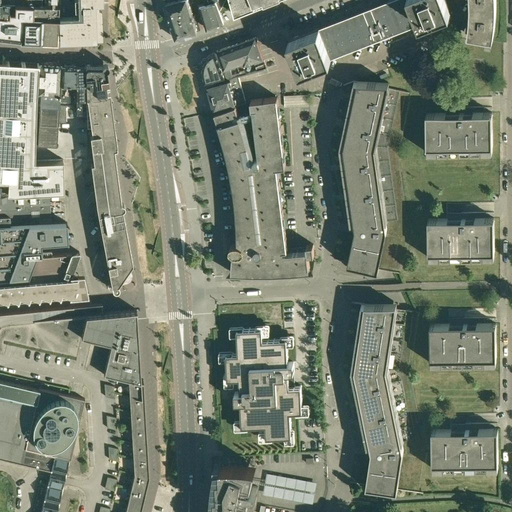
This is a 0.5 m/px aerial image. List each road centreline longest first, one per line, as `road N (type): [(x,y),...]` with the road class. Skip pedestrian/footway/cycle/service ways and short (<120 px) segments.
road 1 (residential): [(511,278),(510,0)]
road 2 (secondary): [(179,295),(147,52)]
road 3 (residential): [(141,297),(152,473),(145,505),(173,511)]
road 4 (residential): [(342,497),(351,449),(335,369),(341,319),(326,288)]
road 5 (residential): [(511,484),(511,278)]
road 6 (secondary): [(188,498),(179,295)]
road 7 (residential): [(326,288),(334,228),(323,144),(330,107)]
road 8 (unclassified): [(147,52),(173,51),(313,0)]
road 9 (residential): [(179,295),(326,288)]
